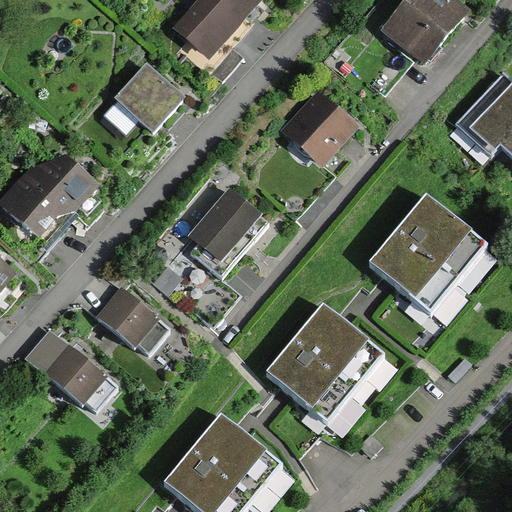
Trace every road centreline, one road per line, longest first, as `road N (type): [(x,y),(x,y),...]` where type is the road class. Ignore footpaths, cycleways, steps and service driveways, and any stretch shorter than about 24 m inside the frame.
road 1 (residential): [(331,0),(0,362)]
road 2 (residential): [(509,0),(224,337)]
road 3 (residential): [(511,354),(350,511)]
road 4 (track): [(511,391),(396,511)]
